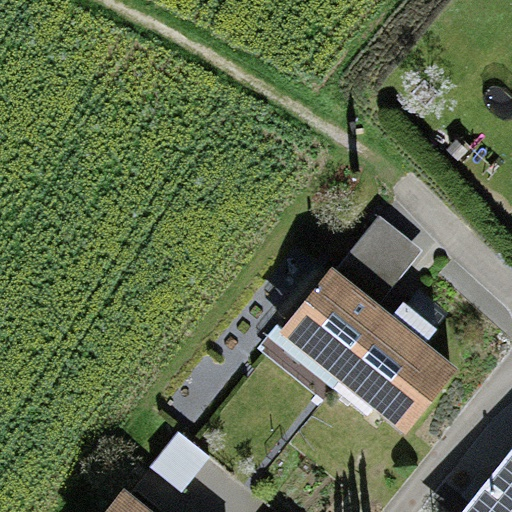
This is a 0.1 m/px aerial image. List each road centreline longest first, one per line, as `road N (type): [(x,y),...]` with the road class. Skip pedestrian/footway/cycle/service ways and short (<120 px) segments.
road 1 (track): [(511,327),(500,273),(179,45),(66,0)]
road 2 (residential): [(511,417),(425,511)]
